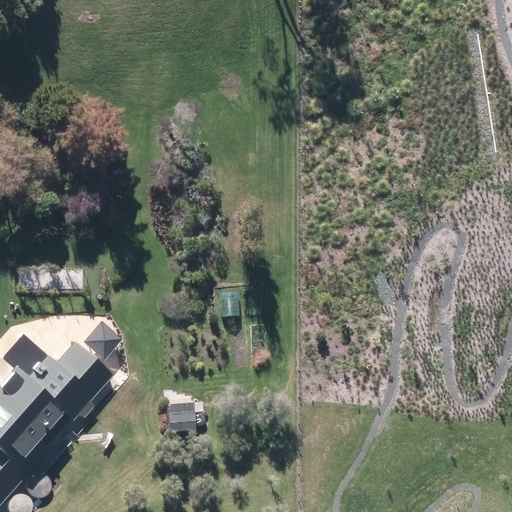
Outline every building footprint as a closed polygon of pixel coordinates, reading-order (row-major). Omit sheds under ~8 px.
[(86,268),(18,268),(18,291),(86,291),(86,268)] [(237,292),(213,292),(213,319),(237,319),(237,292)] [(0,505),(113,375),(100,364),(75,342),(51,370),(29,351),(0,383),(0,505)] [(201,389),(166,391),(169,432),(204,430),(201,389)] [(33,511),(60,486),(43,468),(1,509),(4,511),(33,511)]
